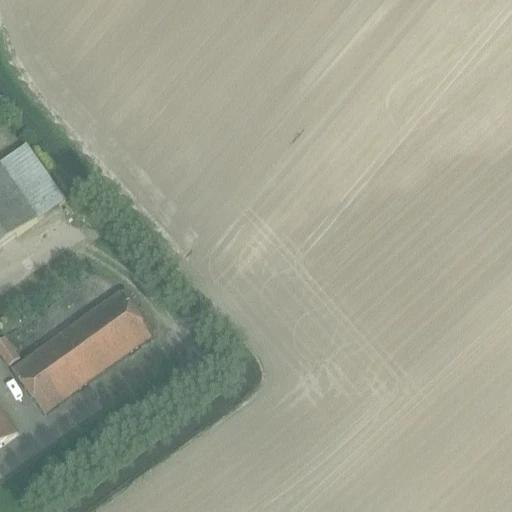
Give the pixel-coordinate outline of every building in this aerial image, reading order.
[(0,250),(66,203),(26,148),(0,167),(0,250)] [(47,418),(160,336),(127,291),(14,373),(47,418)] [(21,333),(11,339),(26,361),(35,355),(21,333)] [(0,343),(0,353),(10,368),(22,359),(7,339),(0,343)] [(0,453),(21,438),(0,408),(0,453)]
